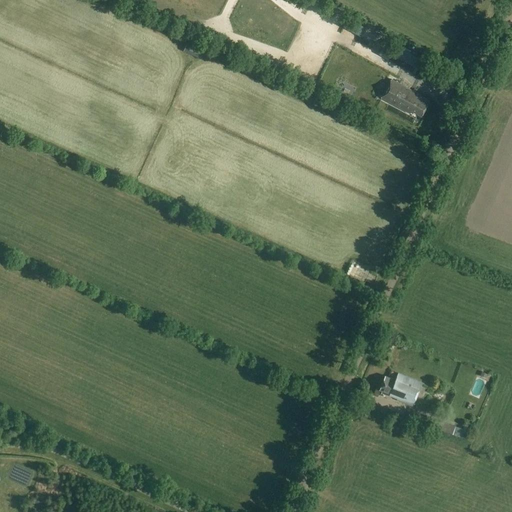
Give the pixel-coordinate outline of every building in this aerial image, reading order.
[(387,58),(415,73),(422,60),(394,45),(387,58)] [(411,111),(421,116),(428,103),(412,94),(413,92),(391,80),(381,98),(409,113),(411,111)] [(422,383),(398,373),(395,380),(385,376),(380,390),(398,397),(397,400),(412,406),(422,383)] [(405,419),(413,422),(416,414),(408,411),(405,419)] [(437,429),(448,433),(453,435),(456,425),(440,420),(439,421),(427,417),(426,418),(416,414),(413,422),(437,431),(437,429)] [(453,435),(461,438),(463,439),(466,430),(456,426),(453,435)]
